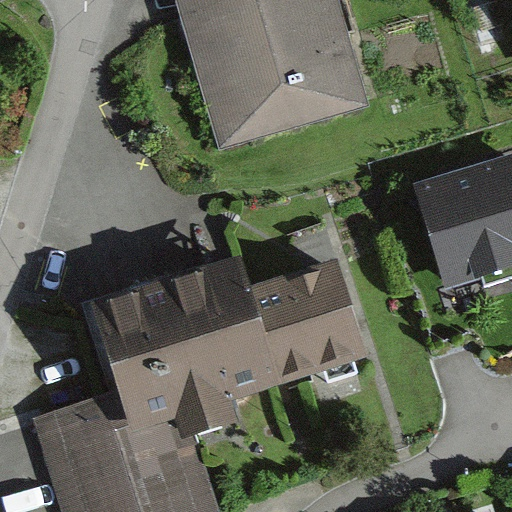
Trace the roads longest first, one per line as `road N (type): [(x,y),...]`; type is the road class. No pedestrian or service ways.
road 1 (residential): [(86,0),(0,316)]
road 2 (residential): [(328,511),(511,442)]
